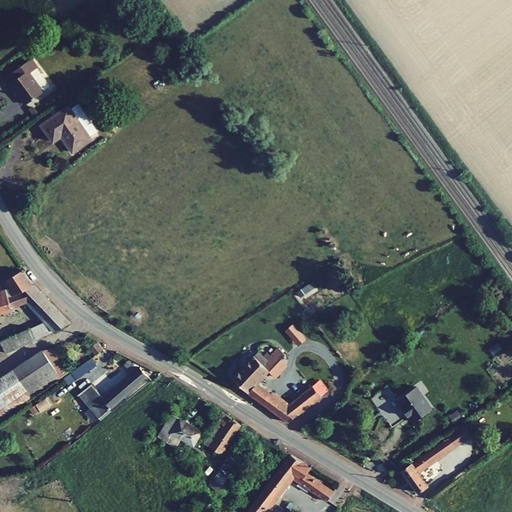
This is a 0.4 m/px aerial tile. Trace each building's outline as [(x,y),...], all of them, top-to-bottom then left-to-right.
[(29,64),(6,81),(11,87),(7,89),(15,100),(16,100),(23,110),(41,97),(41,96),(27,78),(33,74),(35,72),(29,64)] [(33,74),(27,78),(41,96),(46,92),(33,74)] [(69,107),(43,127),(55,144),(64,137),(76,152),(93,140),(69,107)] [(0,313),(25,305),(29,309),(44,301),(31,288),(21,274),(0,287),(0,289),(0,290),(1,293),(0,293),(0,313)] [(29,309),(36,316),(51,308),(44,301),(29,309)] [(51,308),(36,316),(43,323),(52,332),(66,324),(51,308)] [(52,332),(43,323),(28,330),(33,341),(52,332)] [(33,341),(28,330),(0,342),(0,345),(4,354),(33,341)] [(90,349),(95,356),(103,351),(97,344),(90,349)] [(271,360),(262,352),(239,377),(258,397),(293,423),(323,399),(314,388),(291,409),(271,395),(262,384),(288,357),(282,349),(271,360)] [(0,420),(59,380),(40,354),(0,381),(0,420)] [(95,408),(102,417),(122,400),(124,402),(148,382),(138,371),(95,408)] [(86,397),(77,405),(93,424),(102,417),(95,408),(86,397)] [(430,419),(413,397),(395,410),(401,418),(400,419),(405,426),(406,425),(411,432),(430,419)] [(201,435),(172,416),(157,438),(175,450),(181,441),(192,448),(201,435)] [(241,429),(224,417),(212,435),(217,439),(212,447),(214,448),(210,453),(219,460),(241,429)] [(479,442),(470,429),(457,438),(453,441),(455,444),(461,451),(462,453),(479,442)] [(461,451),(455,444),(404,481),(419,501),(436,489),(426,476),(461,451)] [(312,473),(292,460),(249,511),(268,511),(292,482),(328,507),(335,497),(308,479),(312,473)] [(239,470),(228,462),(219,475),(212,488),(220,494),(239,470)]
